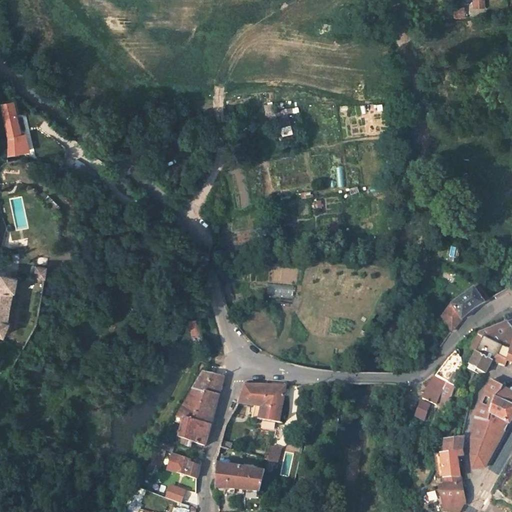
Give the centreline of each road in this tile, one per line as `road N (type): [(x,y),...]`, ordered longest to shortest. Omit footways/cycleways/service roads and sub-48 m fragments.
road 1 (residential): [(0,73),(191,226),(246,360)]
road 2 (residential): [(246,360),(269,371),(415,376),(488,314)]
road 3 (residential): [(511,384),(489,370),(470,415),(466,473),(477,502)]
road 4 (residential): [(203,511),(214,438),(246,360)]
